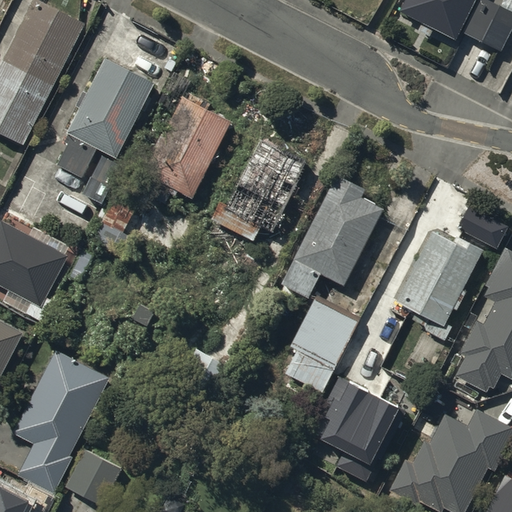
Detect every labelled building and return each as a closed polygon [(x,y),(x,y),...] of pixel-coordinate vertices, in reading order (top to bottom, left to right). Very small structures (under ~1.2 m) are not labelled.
[(474,0),(408,0),(401,13),(454,40),(474,0)] [(511,22),(511,15),(480,0),(463,33),(498,51),(511,22)] [(38,1),(7,61),(53,84),(84,24),(38,1)] [(53,84),(7,61),(0,74),(0,131),(22,143),(53,84)] [(153,89),(112,67),(59,166),(84,179),(100,149),(117,158),(153,89)] [(229,126),(182,102),(145,176),(193,199),(229,126)] [(306,164),(264,143),(224,223),(257,239),(263,227),(272,231),(306,164)] [(119,171),(104,163),(93,183),(108,191),(119,171)] [(363,181),(339,169),(286,271),(308,283),(319,261),(345,274),(384,199),(360,187),(363,181)] [(141,212),(113,198),(70,280),(80,285),(98,250),(125,264),(137,241),(128,236),(141,212)] [(505,218),(469,200),(459,220),(495,238),(505,218)] [(66,256),(4,225),(0,232),(0,284),(41,305),(66,256)] [(448,237),(429,227),(394,292),(439,315),(478,241),(453,227),(448,237)] [(511,253),(504,250),(486,285),(492,288),(488,297),(500,303),(486,329),(479,326),(465,353),(470,356),(460,376),(487,391),(490,386),(494,388),(502,374),(511,378),(511,253)] [(354,313),(314,293),(290,339),(296,342),(284,366),(319,383),(354,313)] [(0,378),(22,336),(0,323),(0,378)] [(227,357),(197,342),(178,379),(208,394),(227,357)] [(39,443),(21,477),(54,494),(72,459),(68,457),(108,380),(59,355),(18,432),(39,443)] [(397,410),(338,379),(319,414),(329,419),(320,437),(343,450),(337,463),(366,478),(373,465),(369,463),(397,410)] [(404,454),(386,484),(415,500),(418,495),(438,506),(440,501),(456,510),(485,460),(491,464),(511,426),(511,423),(475,403),(466,420),(444,407),(427,437),(421,434),(410,458),(404,454)] [(123,470),(89,453),(70,490),(104,507),(123,470)] [(511,511),(511,469),(504,466),(480,511),(511,511)] [(0,511),(24,511),(30,502),(0,486),(0,511)]
